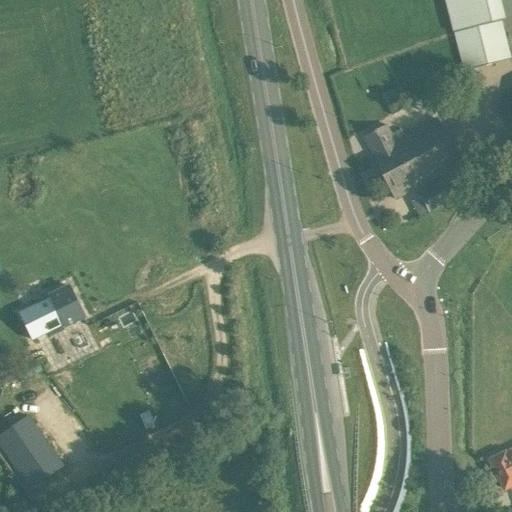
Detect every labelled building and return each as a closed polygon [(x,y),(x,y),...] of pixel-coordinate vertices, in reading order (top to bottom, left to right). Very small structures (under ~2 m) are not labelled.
[(444,0),(453,34),(455,34),(465,71),(510,58),(500,22),(505,21),(500,0),(444,0)] [(511,93),(499,101),(511,124),(511,93)] [(401,110),(396,100),(387,104),(392,115),(401,110)] [(462,162),(437,119),(395,143),(385,125),(363,137),(373,155),(371,155),(396,199),(462,162)] [(428,212),(447,202),(438,185),(419,196),(428,212)] [(50,299),(19,314),(32,341),(63,326),(65,329),(85,319),(69,287),(49,296),(50,299)] [(0,429),(0,447),(23,491),(61,472),(31,414),(0,429)] [(511,484),(511,450),(490,461),(503,489),(511,484)]
